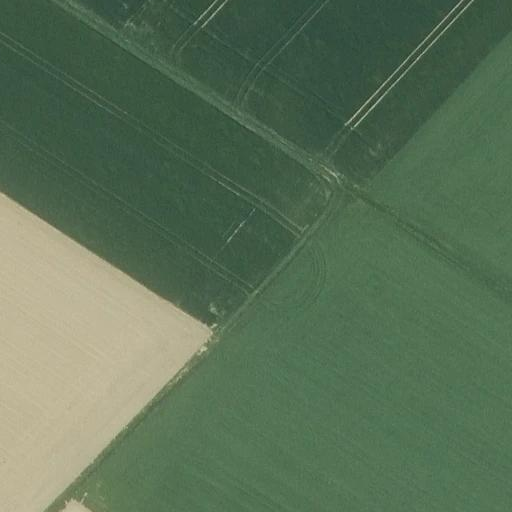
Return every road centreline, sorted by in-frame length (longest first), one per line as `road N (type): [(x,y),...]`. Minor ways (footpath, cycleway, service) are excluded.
road 1 (track): [(511,301),(51,0)]
road 2 (track): [(55,511),(351,196)]
